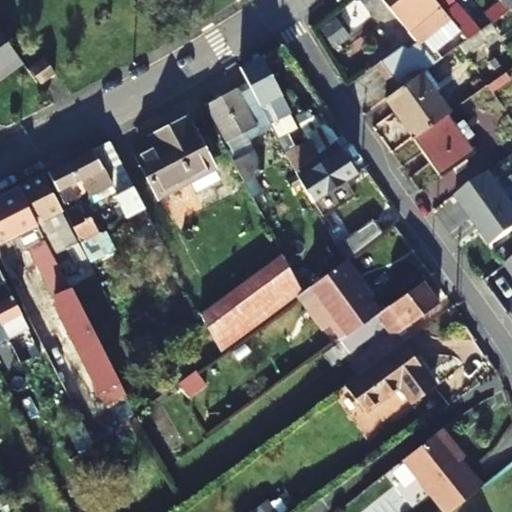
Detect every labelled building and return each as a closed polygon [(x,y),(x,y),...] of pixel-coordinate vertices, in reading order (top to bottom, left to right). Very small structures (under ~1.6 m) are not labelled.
[(334,51),(375,20),(360,0),(354,0),(317,28),(334,51)] [(395,94),(427,71),(436,64),(423,49),(428,45),(424,40),(449,19),(433,0),(381,0),(416,41),(406,50),(402,45),(376,67),(395,94)] [(433,0),(449,19),(468,41),(477,35),(480,33),(452,0),(433,0)] [(511,0),(498,0),(501,3),(509,13),(511,11),(511,10),(511,0)] [(492,25),(509,13),(501,3),(483,15),(492,25)] [(0,75),(21,61),(0,32),(0,75)] [(468,41),(459,48),(465,57),(483,45),(477,35),(468,41)] [(280,129),(276,122),(290,114),(291,114),(261,57),(240,68),(250,88),(271,128),(274,132),(280,129)] [(30,70),(41,85),(55,74),(44,59),(30,70)] [(386,100),(413,139),(446,116),(449,113),(431,87),(435,83),(427,71),(395,94),(386,100)] [(231,161),(252,200),(262,194),(254,179),(264,173),(243,133),(253,127),(258,135),(271,128),(250,88),(239,94),(236,89),(207,106),(235,159),(231,161)] [(297,128),(290,114),(276,122),(280,129),(274,132),(277,139),(297,128)] [(463,121),(453,127),(446,116),(413,139),(441,178),(474,155),(465,143),(474,137),(463,121)] [(164,132),(169,141),(137,157),(158,198),(214,170),(187,119),(164,132)] [(295,174),(318,155),(310,141),(285,154),(295,174)] [(116,198),(127,218),(145,209),(110,142),(48,174),(64,204),(81,196),(80,194),(85,192),(89,198),(112,187),(117,197),(116,198)] [(358,175),(342,150),(298,178),(312,204),(358,175)] [(511,203),(490,172),(455,197),(490,247),(511,230),(511,203)] [(56,233),(65,249),(78,242),(77,241),(42,177),(18,189),(44,239),(56,233)] [(124,396),(44,239),(18,189),(0,197),(0,245),(16,238),(22,252),(30,248),(56,299),(57,310),(105,405),(124,396)] [(78,204),(64,211),(82,245),(98,235),(89,216),(85,218),(78,204)] [(336,250),(343,262),(346,260),(382,233),(373,222),(336,250)] [(200,314),(220,352),(292,300),(302,292),(281,255),(200,314)] [(343,262),(312,285),(336,320),(331,325),(342,340),(379,313),(356,280),(359,279),(346,260),(343,262)] [(0,325),(7,339),(8,339),(28,328),(0,273),(0,325)] [(324,354),(331,365),(348,353),(383,328),(391,339),(438,304),(422,282),(379,313),(342,340),(329,350),(324,354)] [(402,343),(362,372),(343,385),(364,412),(399,386),(402,390),(413,403),(434,387),(423,371),(402,343)] [(194,371),(177,383),(187,396),(204,384),(194,371)] [(456,446),(459,444),(444,425),(405,454),(447,509),(479,485),(483,482),(466,460),(456,446)] [(75,447),(80,454),(93,445),(88,437),(75,447)]
